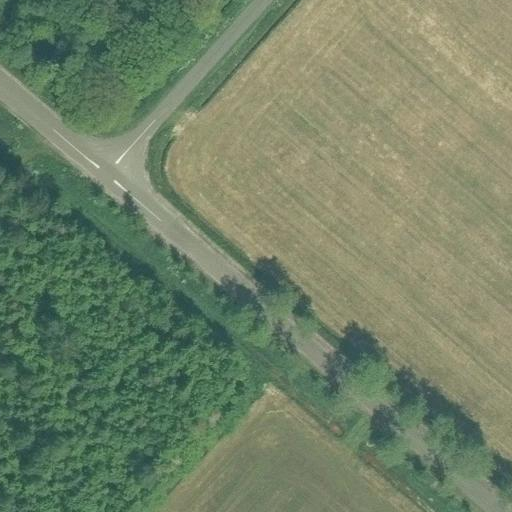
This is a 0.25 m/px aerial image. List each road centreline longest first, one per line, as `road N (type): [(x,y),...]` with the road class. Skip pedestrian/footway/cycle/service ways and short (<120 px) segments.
road 1 (tertiary): [(498,511),(107,174)]
road 2 (unclassified): [(266,0),(107,174)]
road 3 (tertiary): [(107,174),(0,85)]
